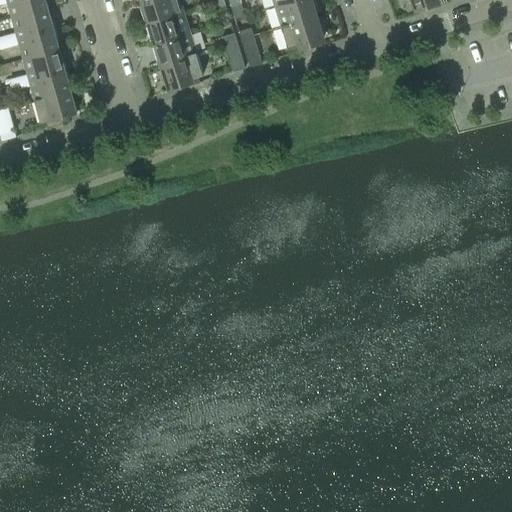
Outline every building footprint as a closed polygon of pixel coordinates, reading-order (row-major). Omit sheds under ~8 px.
[(7,0),(7,1),(12,17),(48,7),(46,0),(7,0)] [(146,0),(141,2),(148,22),(184,11),(180,0),(146,0)] [(224,0),(220,0),(214,2),(216,10),(226,7),(224,0)] [(312,0),(291,0),(275,5),(281,26),(317,15),(312,0)] [(48,7),(12,17),(16,32),(7,35),(10,45),(19,43),(18,37),(54,27),(48,7)] [(184,11),(148,22),(154,43),(190,32),(184,11)] [(317,15),(281,26),(288,47),(324,36),(317,15)] [(54,27),(18,37),(19,43),(23,58),(60,48),(54,27)] [(239,30),(241,38),(254,35),(251,27),(239,30)] [(190,32),(154,43),(161,64),(197,52),(190,32)] [(222,36),(224,44),(237,40),(234,32),(222,36)] [(0,43),(1,48),(10,45),(7,35),(0,36),(0,43)] [(254,35),(241,38),(250,66),(262,62),(254,35)] [(237,40),(224,44),(233,71),(245,67),(237,40)] [(60,48),(23,58),(28,74),(19,76),(22,87),(31,85),(29,79),(65,69),(60,48)] [(197,52),(161,64),(167,85),(183,80),(185,86),(200,82),(198,75),(203,74),(197,52)] [(65,69),(29,79),(31,85),(35,100),(71,90),(65,69)] [(13,89),(22,87),(19,76),(10,79),(13,89)] [(71,90),(35,100),(41,122),(46,120),(48,126),(62,122),(60,116),(77,112),(71,90)] [(0,131),(2,139),(15,135),(8,107),(0,109),(0,131)]
